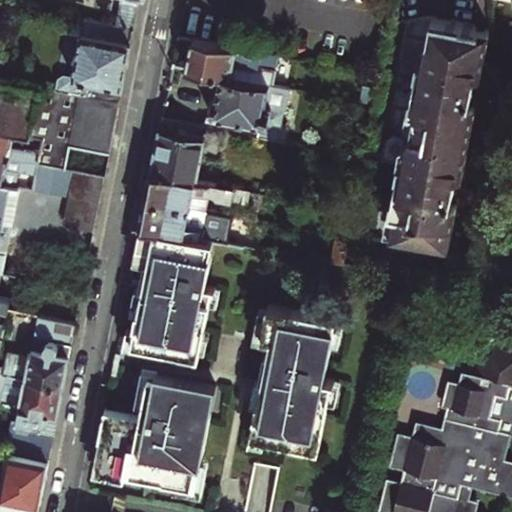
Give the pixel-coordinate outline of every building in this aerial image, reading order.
[(138,0),(121,0),(117,23),(134,26),(138,0)] [(458,21),(431,16),(423,60),(418,59),(410,108),(415,109),(406,161),(400,160),(392,207),(397,208),(393,229),(451,239),(458,200),(464,201),(469,173),(467,173),(470,136),(490,27),(475,24),(458,21)] [(71,91),(120,101),(127,61),(134,26),(117,23),(86,17),(74,75),(71,91)] [(187,68),(222,75),(271,85),(277,55),(193,38),(191,51),(187,68)] [(71,91),(74,75),(51,71),(48,87),(53,88),(55,88),(71,91)] [(271,85),(222,75),(218,95),(214,94),(212,102),(210,113),(261,123),(258,137),(285,142),(288,127),(282,124),(288,88),(271,85)] [(53,88),(48,87),(0,77),(0,129),(17,132),(43,137),(53,88)] [(120,101),(71,91),(55,88),(53,88),(43,137),(40,153),(38,160),(51,163),(63,165),(66,166),(70,144),(110,152),(120,101)] [(227,131),(162,117),(156,149),(151,173),(197,182),(203,154),(222,158),(227,131)] [(17,132),(0,129),(0,155),(38,163),(38,160),(40,153),(13,148),(17,132)] [(36,173),(38,163),(0,155),(0,182),(16,185),(19,170),(36,173)] [(363,158),(350,155),(347,169),(360,171),(363,158)] [(33,189),(45,191),(51,163),(38,160),(38,163),(36,173),(33,189)] [(45,191),(58,194),(63,165),(51,163),(45,191)] [(70,195),(73,182),(76,168),(66,166),(63,165),(58,194),(70,196),(70,195)] [(104,180),(105,174),(76,168),(73,182),(103,188),(104,180)] [(148,187),(145,200),(207,211),(210,196),(216,197),(218,200),(257,207),(260,194),(197,182),(151,173),(148,187)] [(20,186),(16,185),(0,182),(0,269),(2,270),(3,270),(9,242),(12,224),(20,186)] [(101,195),(103,188),(73,182),(70,195),(100,201),(101,195)] [(99,208),(100,201),(70,195),(70,196),(68,209),(97,215),(99,208)] [(140,226),(213,240),(258,248),(260,236),(249,234),(249,233),(213,226),(210,228),(204,227),(207,211),(145,200),(143,212),(140,226)] [(96,222),(97,215),(68,209),(65,223),(95,229),(96,222)] [(213,240),(140,226),(136,248),(150,251),(147,263),(144,262),(140,282),(138,288),(142,289),(138,310),(136,309),(134,318),(133,324),(135,324),(131,342),(198,356),(212,288),(205,286),(211,255),(210,255),(213,240)] [(333,262),(345,263),(349,239),(337,236),(333,262)] [(0,294),(0,277),(2,270),(0,269),(0,295),(10,298),(10,296),(0,294)] [(383,271),(381,278),(412,284),(414,277),(383,271)] [(8,308),(10,298),(0,295),(0,310),(7,311),(8,308)] [(336,316),(267,304),(261,334),(274,337),(271,354),(267,354),(261,381),(265,381),(261,402),(259,402),(257,416),(259,416),(255,434),(321,447),(333,378),(325,377),(336,316)] [(70,353),(76,322),(24,311),(21,328),(35,331),(31,354),(8,349),(4,372),(64,384),(70,353)] [(481,511),(482,510),(472,507),(475,497),(465,495),(468,483),(511,494),(511,493),(511,456),(501,454),(507,429),(494,425),(497,415),(486,413),(492,391),(502,394),(505,383),(511,384),(511,343),(490,339),(488,349),(477,346),(471,372),(458,370),(456,380),(444,377),(438,403),(449,406),(444,425),(412,418),(409,432),(394,429),(386,464),(400,467),(397,480),(383,476),(375,509),(385,511),(481,511)] [(58,413),(64,384),(4,372),(0,371),(0,397),(21,401),(14,440),(51,447),(58,413)] [(92,471),(124,477),(126,469),(149,474),(150,469),(163,472),(162,478),(196,485),(215,387),(148,374),(146,384),(140,383),(138,389),(137,395),(144,397),(140,414),(104,407),(97,445),(92,471)] [(46,472),(51,447),(14,440),(11,451),(9,451),(0,493),(0,494),(40,503),(46,472)] [(0,509),(14,511),(38,511),(40,503),(0,494),(0,509)]
